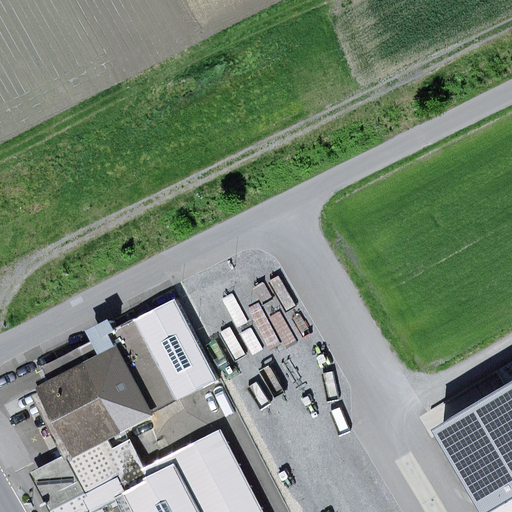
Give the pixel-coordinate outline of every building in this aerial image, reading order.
[(179,300),(139,321),(175,390),(174,390),(180,401),(221,380),(179,300)] [(175,390),(139,321),(47,368),(56,386),(48,391),(80,452),(108,439),(125,430),(119,419),(174,390),(175,390)] [(511,362),(498,371),(510,390),(511,389),(511,362)] [(511,511),(511,389),(510,390),(442,431),(490,511),(511,511)] [(119,419),(125,430),(180,401),(175,390),(119,419)] [(265,511),(223,431),(146,471),(151,479),(179,465),(203,511),(265,511)] [(108,439),(80,452),(72,457),(71,456),(64,459),(61,461),(70,479),(72,478),(89,511),(93,511),(128,494),(152,482),(151,479),(146,471),(131,442),(114,451),(108,439)] [(62,457),(29,474),(49,511),(89,511),(72,478),(70,479),(61,461),(64,459),(62,457)] [(203,511),(179,465),(151,479),(152,482),(128,494),(137,511),(203,511)]
